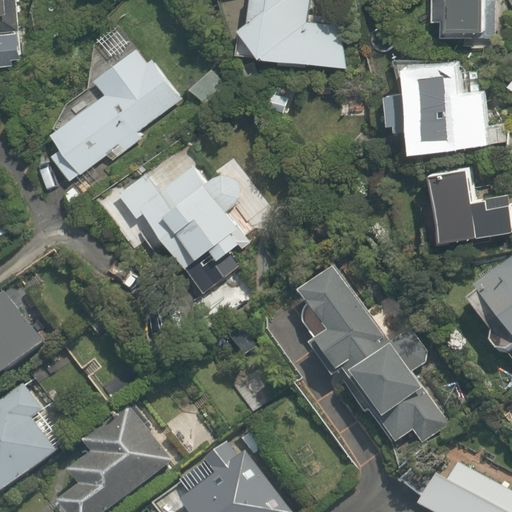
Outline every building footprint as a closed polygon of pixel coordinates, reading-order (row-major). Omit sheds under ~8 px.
[(0,0),(0,73),(24,69),(13,0),(0,0)] [(132,0),(120,11),(138,30),(152,17),(136,0),(132,0)] [(255,0),(253,26),(245,25),(244,32),(261,58),(350,68),(358,1),(347,0),(255,0)] [(484,0),(450,0),(449,30),(482,32),(484,0)] [(110,152),(117,160),(144,138),(139,132),(180,100),(138,47),(97,81),(106,93),(53,136),(63,148),(52,157),(73,182),(110,152)] [(423,142),(424,147),(464,146),(464,129),(501,129),(500,102),(459,103),(457,68),(402,66),(402,96),(389,97),(390,133),(407,132),(407,142),(423,142)] [(0,240),(6,236),(0,228),(0,227),(6,223),(4,219),(9,215),(2,205),(0,206),(0,159),(8,153),(0,142),(0,240)] [(231,250),(250,236),(228,207),(249,191),(231,166),(213,179),(202,164),(180,180),(168,164),(121,199),(139,223),(149,215),(207,294),(243,267),(231,250)] [(475,203),(470,169),(428,175),(439,246),(511,235),(511,208),(510,198),(475,203)] [(511,285),(503,273),(479,290),(467,299),(494,337),(487,342),(501,362),(511,353),(511,285)] [(345,380),(332,390),(345,408),(359,398),(398,449),(409,441),(415,449),(451,423),(338,274),(302,301),(308,309),(298,317),(318,344),(345,380)] [(0,378),(45,343),(4,291),(0,293),(0,378)] [(26,391),(0,410),(0,499),(60,454),(56,449),(71,438),(47,406),(41,411),(26,391)] [(82,490),(57,511),(116,511),(171,467),(128,416),(88,450),(93,456),(70,476),(82,490)] [(169,490),(186,511),(296,511),(239,437),(169,490)] [(511,511),(511,490),(453,457),(422,511),(423,511),(511,511)]
